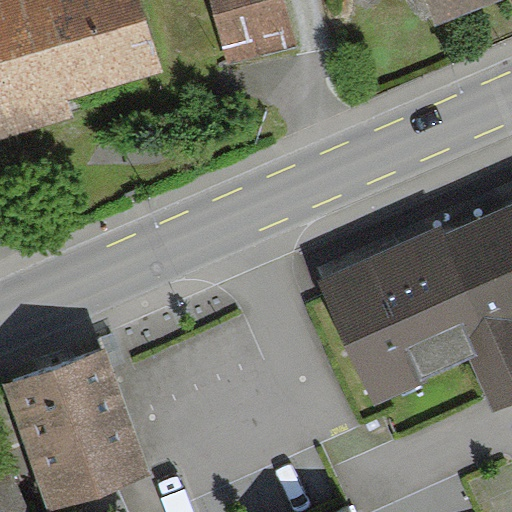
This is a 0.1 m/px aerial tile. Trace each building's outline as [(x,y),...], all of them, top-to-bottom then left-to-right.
[(0,0),(0,109),(165,62),(147,0),(0,0)] [(297,40),(287,0),(217,0),(232,57),(297,40)] [(473,0),(415,0),(422,19),(473,0)] [(511,385),(511,194),(443,225),(440,219),(326,269),(379,388),(473,347),(494,394),(511,385)] [(104,343),(10,376),(51,492),(145,460),(104,343)] [(0,511),(33,511),(0,435),(0,511)] [(356,511),(352,502),(329,511),(356,511)]
